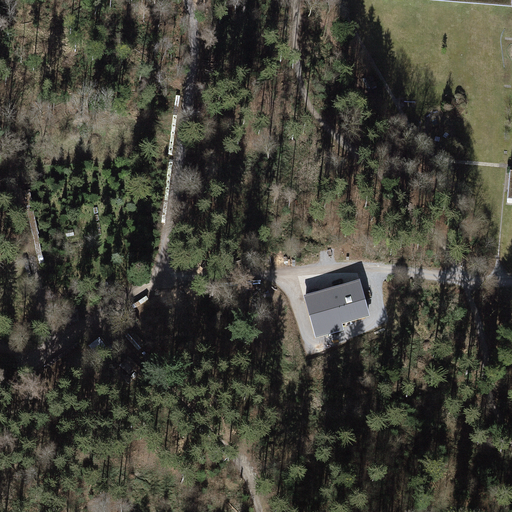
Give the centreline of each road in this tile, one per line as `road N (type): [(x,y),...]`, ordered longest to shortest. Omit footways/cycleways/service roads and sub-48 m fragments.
road 1 (track): [(291,0),(304,99),(434,233),(467,281)]
road 2 (track): [(167,279),(345,266),(467,281)]
road 3 (track): [(191,0),(196,60),(167,279)]
road 4 (track): [(259,511),(228,453),(102,315)]
road 5 (track): [(467,281),(511,436)]
